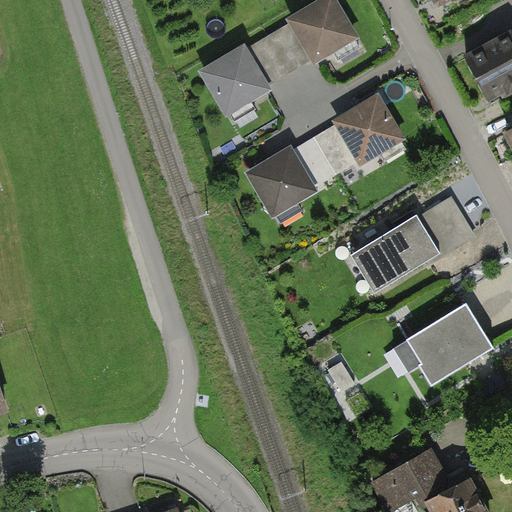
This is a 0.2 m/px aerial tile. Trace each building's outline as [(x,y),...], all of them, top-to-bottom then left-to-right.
[(356,35),(334,0),(322,0),(288,21),(290,25),(268,37),(289,72),(311,59),(313,61),(356,35)] [(511,35),(509,30),(465,53),(489,99),(511,87),(511,35)] [(267,85),(289,72),(268,37),(245,52),(242,47),(203,71),(228,113),(269,88),(267,85)] [(402,138),(377,97),(334,123),(336,127),(315,140),(336,174),(358,161),(359,163),(402,138)] [(314,187),(336,174),(315,140),(291,154),(289,150),(249,173),(275,215),(316,191),(314,187)] [(480,237),(455,197),(418,219),(415,215),(351,255),(376,295),(430,261),(433,266),(480,237)] [(494,347),(467,304),(386,354),(401,377),(421,365),(433,385),(494,347)] [(450,483),(433,449),(372,481),(387,509),(420,492),(430,511),(488,511),(468,473),(450,483)]
